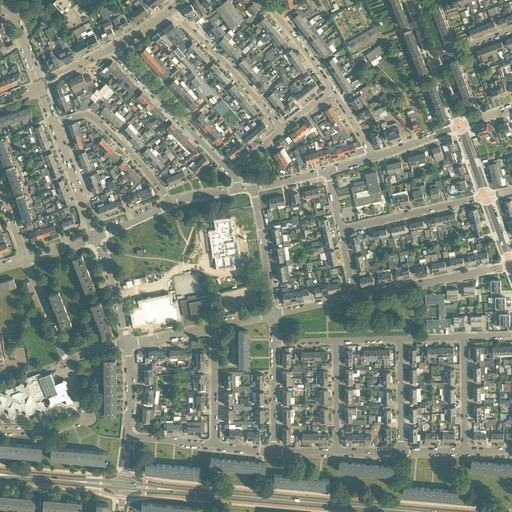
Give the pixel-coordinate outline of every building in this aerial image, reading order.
[(55,0),(53,3),(62,12),(66,9),(67,10),(69,8),(68,7),(71,4),(67,0),(55,0)] [(157,5),(152,0),(149,0),(147,2),(146,1),(144,3),(141,0),(139,0),(139,1),(140,2),(136,6),(138,9),(144,16),(148,12),(146,10),(150,6),(152,9),(157,5)] [(206,17),(205,14),(203,10),(197,0),(194,0),(193,1),(197,9),(199,12),(201,16),(203,19),(204,19),(206,17)] [(227,0),(224,3),(240,23),(245,19),(244,19),(243,19),(228,0),(227,0)] [(236,7),(240,12),(247,6),(244,3),(247,0),(239,0),(240,1),(237,4),(238,5),(236,7)] [(293,4),(291,0),(283,0),(286,9),(293,7),(295,10),(297,9),(299,7),(299,5),(298,5),(297,3),(293,4)] [(465,2),(464,0),(457,0),(460,8),(463,7),(462,4),(465,2)] [(471,0),(464,0),(465,2),(468,2),(469,6),(470,6),(471,9),(474,9),(471,1),(471,0)] [(304,3),(309,9),(311,12),(312,14),(315,12),(306,1),(304,3)] [(403,12),(399,1),(390,4),(395,16),(403,12)] [(239,24),(240,23),(224,3),(216,9),(231,30),(239,24)] [(506,3),(503,4),(505,8),(504,8),(505,11),(503,12),(505,17),(507,25),(511,22),(511,18),(511,15),(509,11),(508,7),(506,3)] [(103,18),(100,20),(109,38),(114,35),(110,27),(113,26),(112,25),(104,9),(101,4),(97,7),(101,13),(103,18)] [(201,22),(204,20),(204,19),(203,19),(201,16),(199,12),(197,9),(195,11),(191,4),(182,10),(189,19),(191,17),(195,22),(199,19),(201,22)] [(249,17),(246,19),(245,18),(244,19),(245,19),(248,23),(252,20),(256,16),(254,14),(258,10),(253,4),(247,9),(248,9),(245,12),(249,17)] [(114,24),(115,25),(119,32),(124,30),(115,12),(111,5),(104,9),(112,25),(114,24)] [(433,10),(434,12),(437,22),(446,18),(442,9),(441,10),(440,7),(433,10)] [(134,13),(140,19),(144,16),(138,9),(134,13)] [(293,18),(296,23),(302,19),(307,15),(311,12),(309,9),(306,11),(303,13),(302,10),(300,12),(298,10),(292,14),(294,17),(293,18)] [(140,19),(134,13),(132,10),(129,13),(127,11),(125,12),(130,22),(133,20),(135,23),(140,19)] [(468,10),(461,13),(462,18),(462,19),(466,18),(465,17),(470,16),(468,10)] [(121,14),(120,15),(118,11),(115,12),(124,30),(130,27),(123,14),(121,14)] [(217,12),(216,13),(215,14),(213,15),(210,17),(208,19),(212,23),(214,21),(219,16),(217,12)] [(408,24),(403,12),(395,16),(398,25),(400,24),(401,27),(408,24)] [(500,15),(497,16),(501,27),(507,25),(505,17),(501,18),(500,15)] [(260,29),(263,26),(269,22),(265,17),(259,22),(256,24),(256,25),(258,28),(259,28),(260,29)] [(489,18),(491,22),(488,23),(490,31),(496,29),(494,21),(492,17),(489,18)] [(446,18),(437,22),(442,33),(450,30),(446,18)] [(245,19),(240,23),(239,24),(242,28),(248,23),(245,19)] [(306,24),(302,19),(296,23),(300,28),(306,24)] [(109,38),(100,20),(100,21),(97,22),(99,26),(101,29),(99,30),(104,40),(109,38)] [(218,25),(214,21),(212,23),(209,26),(211,28),(207,32),(211,36),(218,29),(216,27),(218,25)] [(300,28),(304,33),(313,26),(312,26),(311,24),(311,23),(309,21),(306,24),(300,28)] [(6,38),(7,37),(9,36),(1,22),(0,22),(0,33),(1,36),(4,34),(6,38)] [(86,29),(92,26),(90,22),(81,27),(84,32),(87,31),(86,29)] [(267,31),(272,26),(269,22),(263,26),(267,31)] [(167,35),(176,27),(173,23),(163,30),(167,35)] [(484,33),(490,31),(488,23),(481,26),(484,33)] [(478,35),(475,28),(474,24),(468,26),(472,38),(478,35)] [(265,35),(261,39),(263,42),(264,41),(265,43),(267,41),(265,38),(267,37),(268,38),(276,31),(272,26),(267,31),(264,34),(265,35)] [(313,26),(304,33),(307,38),(316,31),(313,26)] [(484,33),(481,26),(475,28),(478,35),(484,33)] [(181,52),(186,46),(184,44),(186,42),(182,39),(185,36),(177,27),(177,28),(176,27),(167,35),(181,52)] [(222,37),(226,33),(222,30),(220,32),(218,29),(211,36),(215,40),(219,36),(221,38),(222,37)] [(64,62),(68,60),(68,59),(69,59),(61,44),(59,40),(53,30),(50,32),(55,41),(57,44),(60,50),(58,51),(59,54),(63,62),(64,61),(64,62)] [(450,30),(442,33),(446,45),(453,42),(452,40),(453,39),(450,30)] [(270,41),(273,38),(275,40),(280,36),(276,31),(268,38),(267,37),(265,38),(267,41),(269,40),(270,41)] [(311,43),(320,36),(320,35),(320,36),(319,34),(316,31),(307,38),(311,43)] [(403,37),(405,42),(407,46),(415,42),(411,31),(404,33),(405,36),(403,37)] [(227,32),(226,33),(222,37),(223,38),(218,43),(222,47),(228,42),(231,39),(232,37),(227,32)] [(163,39),(158,34),(158,33),(152,37),(168,55),(172,51),(166,45),(161,40),(163,39)] [(94,34),(89,37),(94,46),(99,43),(95,37),(94,34)] [(280,36),(275,40),(272,42),(275,46),(276,47),(284,40),(280,36)] [(315,47),(324,41),(323,40),(324,40),(320,36),(311,43),(315,47)] [(89,37),(83,39),(88,49),(94,46),(89,37)] [(61,44),(69,59),(71,58),(73,58),(73,57),(74,57),(72,54),(75,53),(70,43),(69,40),(68,40),(68,38),(65,40),(66,42),(64,43),(62,39),(59,40),(61,44)] [(83,39),(78,42),(80,45),(83,51),(88,49),(83,39)] [(232,46),(230,44),(233,41),(231,39),(228,42),(222,47),(226,51),(232,46)] [(276,48),(279,52),(282,49),(283,49),(288,45),(284,40),(276,47),(275,46),(273,47),(275,50),(276,48)] [(386,40),(376,47),(365,55),(370,62),(391,47),(388,43),(386,40)] [(54,48),(53,47),(50,41),(47,42),(49,46),(46,48),(49,52),(51,58),(49,59),(53,67),(56,65),(56,64),(57,63),(52,51),(51,49),(54,48)] [(318,52),(327,45),(324,41),(315,47),(318,52)] [(407,46),(408,50),(411,57),(420,54),(415,42),(407,46)] [(501,42),(495,44),(498,52),(501,50),(503,54),(506,53),(501,42)] [(190,54),(192,52),(197,47),(193,43),(187,48),(189,50),(184,54),(187,57),(190,54)] [(235,43),(232,46),(226,51),(231,56),(236,50),(239,48),(240,49),(242,47),(240,45),(238,46),(235,43)] [(495,44),(489,46),(492,54),(498,52),(495,44)] [(80,45),(75,47),(78,54),(83,51),(80,45)] [(328,56),(333,52),(327,45),(318,52),(322,57),(323,57),(324,59),(328,56)] [(489,46),(483,49),(485,56),(492,54),(489,46)] [(201,51),(197,47),(192,52),(196,56),(201,51)] [(272,51),(273,52),(275,50),(273,47),(264,55),(265,56),(269,53),(272,51)] [(140,53),(144,58),(149,53),(145,49),(140,53)] [(248,57),(250,55),(254,51),(252,49),(246,55),(248,57)] [(289,58),(295,54),(291,49),(286,53),(289,58)] [(485,56),(483,49),(477,51),(481,62),(487,60),(485,56)] [(241,55),(236,50),(231,56),(235,60),(241,55)] [(205,55),(201,51),(196,56),(198,58),(196,61),(198,63),(200,60),(205,55)] [(144,58),(148,62),(153,57),(149,53),(144,58)] [(273,55),(272,56),(269,53),(265,56),(270,61),(275,57),(273,55)] [(293,63),(298,59),(295,54),(289,58),(293,63)] [(424,66),(420,54),(411,57),(415,69),(424,66)] [(47,60),(45,55),(41,56),(47,68),(48,67),(49,69),(53,67),(49,59),(47,60)] [(155,55),(153,57),(148,62),(152,66),(159,60),(155,55)] [(205,55),(200,60),(205,65),(210,60),(205,55)] [(250,60),(247,57),(244,59),(239,64),(243,69),(251,61),(252,62),(254,61),(252,58),(250,60)] [(329,68),(336,64),(332,58),(326,62),(329,68)] [(160,59),(159,60),(152,66),(155,71),(163,64),(164,63),(160,59)] [(292,74),(294,77),(305,69),(298,59),(293,63),(294,65),(291,68),(292,69),(290,70),(292,73),(292,74)] [(451,63),(453,71),(455,75),(464,71),(460,62),(459,63),(458,60),(451,63)] [(101,70),(98,73),(102,77),(103,79),(106,76),(107,75),(117,66),(113,61),(111,63),(109,65),(107,66),(110,69),(107,71),(104,73),(101,70)] [(243,69),(247,73),(252,68),(255,66),(252,62),(251,61),(243,69)] [(209,64),(204,69),(206,70),(205,71),(208,74),(208,73),(210,75),(217,68),(213,63),(211,66),(209,64)] [(155,71),(159,75),(167,68),(163,64),(155,71)] [(329,68),(333,73),(339,69),(336,64),(329,68)] [(12,67),(13,69),(18,83),(23,81),(17,65),(12,67)] [(121,70),(117,66),(107,75),(108,77),(111,74),(113,77),(115,75),(121,70)] [(429,78),(426,70),(424,66),(415,69),(419,78),(420,77),(421,80),(429,78)] [(178,70),(176,68),(170,72),(167,68),(159,75),(163,79),(168,75),(171,77),(178,70)] [(221,72),(217,68),(210,75),(208,73),(208,74),(207,75),(209,78),(211,76),(214,79),(216,77),(221,72)] [(247,73),(251,78),(256,73),(252,68),(247,73)] [(493,76),(495,82),(497,88),(504,86),(507,85),(501,68),(498,69),(500,74),(497,75),(497,74),(493,76)] [(8,87),(13,85),(10,77),(7,78),(4,70),(4,69),(1,70),(1,71),(3,75),(5,79),(8,87)] [(13,85),(18,83),(13,69),(10,71),(10,72),(8,73),(10,77),(13,85)] [(339,69),(333,73),(336,78),(342,74),(339,69)] [(115,79),(117,81),(125,74),(121,70),(115,75),(118,77),(115,79)] [(260,70),(256,73),(251,78),(255,83),(264,75),(261,72),(260,70)] [(464,71),(455,75),(459,86),(468,83),(464,71)] [(190,81),(194,77),(195,77),(191,72),(189,75),(188,74),(186,76),(187,76),(186,77),(189,80),(190,81)] [(221,81),(226,76),(221,72),(216,77),(221,81)] [(129,78),(125,74),(117,81),(121,85),(124,83),(129,78)] [(342,74),(336,78),(339,83),(345,79),(342,74)] [(90,75),(90,76),(84,78),(82,75),(77,77),(83,90),(90,97),(95,92),(97,88),(90,75)] [(266,78),(264,75),(255,83),(259,87),(265,82),(268,80),(269,81),(271,79),(268,77),(266,78)] [(221,81),(218,84),(221,87),(225,86),(230,81),(226,76),(221,81)] [(80,105),(80,111),(85,110),(90,106),(94,101),(90,97),(83,90),(77,77),(76,77),(77,78),(77,79),(73,80),(72,79),(69,81),(74,92),(75,94),(80,105)] [(133,82),(129,78),(124,83),(127,87),(133,82)] [(300,80),(306,87),(304,89),(309,95),(314,91),(309,85),(305,80),(303,78),(300,80)] [(345,79),(339,83),(342,88),(349,84),(345,79)] [(71,93),(74,92),(69,81),(60,86),(60,87),(54,89),(57,98),(64,96),(71,93)] [(168,85),(172,90),(178,85),(174,81),(168,85)] [(172,90),(176,94),(184,87),(183,87),(186,85),(182,81),(178,85),(172,90)] [(309,85),(314,91),(319,87),(314,81),(309,85)] [(127,87),(132,91),(137,86),(133,82),(127,87)] [(269,87),(265,82),(259,87),(263,92),(269,87)] [(349,84),(342,88),(346,93),(352,89),(351,87),(354,85),(353,83),(352,82),(349,84)] [(489,84),(491,90),(494,99),(500,96),(497,88),(495,82),(489,84)] [(438,95),(435,85),(434,83),(427,86),(428,89),(427,89),(430,98),(438,95)] [(468,83),(459,86),(464,98),(472,95),(468,83)] [(102,95),(107,99),(114,92),(106,84),(99,90),(97,88),(95,92),(90,97),(94,101),(95,102),(102,95)] [(228,89),(232,94),(237,89),(233,85),(228,89)] [(359,91),(361,94),(367,90),(367,91),(368,91),(370,89),(367,85),(364,87),(359,91)] [(304,89),(302,86),(298,88),(297,90),(299,93),(304,99),(309,95),(304,89)] [(504,86),(497,88),(500,96),(505,95),(506,96),(507,96),(507,94),(506,91),(505,88),(504,86)] [(176,94),(180,98),(187,92),(184,87),(176,94)] [(241,94),(237,89),(232,94),(236,98),(241,94)] [(273,92),(271,90),(266,94),(268,96),(267,97),(271,101),(280,94),(281,95),(281,96),(283,94),(281,91),(280,90),(278,92),(276,89),(273,92)] [(132,91),(130,93),(123,99),(125,102),(134,93),(132,91)] [(137,97),(141,101),(146,96),(142,92),(137,97)] [(180,98),(184,103),(191,96),(187,92),(180,98)] [(304,99),(299,93),(296,95),(295,96),(299,102),(304,99)] [(245,98),(241,94),(236,98),(239,103),(245,98)] [(271,101),(275,106),(281,101),(279,99),(282,97),(280,96),(281,95),(280,94),(271,101)] [(443,107),(438,95),(430,98),(434,110),(443,107)] [(464,98),(465,100),(468,110),(475,107),(474,104),(476,104),(472,95),(464,98)] [(64,96),(57,98),(60,104),(66,102),(64,96)] [(146,96),(141,101),(139,103),(143,107),(150,101),(146,96)] [(184,103),(187,107),(195,100),(191,96),(184,103)] [(356,109),(363,104),(358,97),(357,98),(351,101),(352,103),(351,103),(352,105),(353,105),(356,109)] [(74,99),(70,101),(71,104),(72,107),(79,105),(76,98),(74,99)] [(249,103),(245,98),(239,103),(243,107),(249,103)] [(229,108),(222,99),(213,107),(221,116),(229,108)] [(195,100),(187,107),(191,111),(197,106),(199,104),(195,100)] [(283,115),(291,108),(289,106),(294,102),(293,101),(292,100),(289,102),(285,106),(279,111),(283,115)] [(99,107),(95,102),(94,101),(90,106),(95,111),(98,108),(99,108),(99,107)] [(150,101),(143,107),(147,111),(154,105),(150,101)] [(281,101),(275,106),(279,111),(285,106),(281,101)] [(69,108),(68,106),(66,102),(60,104),(62,111),(69,108)] [(107,108),(105,106),(107,104),(105,102),(99,107),(99,108),(101,110),(100,111),(105,116),(110,110),(113,107),(114,108),(116,106),(113,104),(111,106),(110,105),(107,108)] [(252,107),(249,103),(243,107),(247,112),(252,107)] [(154,105),(147,111),(147,112),(151,116),(153,114),(158,109),(154,105)] [(324,110),(328,115),(334,112),(331,106),(324,110)] [(27,107),(22,108),(20,109),(21,110),(18,111),(21,118),(23,117),(24,119),(30,117),(30,115),(32,114),(30,107),(27,108),(27,107)] [(256,112),(252,107),(247,112),(251,116),(256,112)] [(374,111),(371,113),(371,114),(373,117),(375,116),(375,115),(382,111),(381,107),(374,111)] [(447,118),(443,107),(434,110),(438,119),(439,118),(440,121),(444,119),(447,118)] [(368,116),(371,114),(371,113),(368,108),(359,114),(362,120),(368,116)] [(158,109),(153,114),(157,118),(162,113),(158,109)] [(110,110),(105,116),(110,119),(114,114),(110,110)] [(9,114),(7,115),(9,122),(12,121),(12,123),(19,121),(18,119),(21,118),(18,111),(16,112),(15,111),(8,113),(9,114)] [(119,118),(121,115),(117,111),(114,114),(110,119),(114,123),(119,118)] [(334,112),(328,115),(331,120),(337,117),(334,112)] [(408,114),(409,118),(413,132),(416,131),(417,131),(418,130),(419,130),(420,129),(415,116),(414,112),(408,114)] [(159,124),(161,122),(166,117),(162,113),(157,118),(155,120),(159,124)] [(4,114),(0,115),(0,125),(0,127),(7,125),(6,123),(9,122),(7,115),(4,116),(4,114)] [(194,119),(198,124),(204,119),(200,115),(194,119)] [(132,124),(138,118),(135,116),(129,122),(132,124)] [(327,123),(329,126),(330,128),(332,127),(340,122),(337,117),(328,122),(327,123)] [(407,123),(403,117),(402,117),(399,120),(404,126),(407,123)] [(119,118),(114,123),(119,128),(124,122),(119,118)] [(198,124),(202,128),(207,123),(204,119),(198,124)] [(309,120),(304,124),(309,130),(314,126),(309,120)] [(207,123),(202,128),(206,132),(215,124),(213,122),(212,124),(210,121),(207,123)] [(396,122),(390,124),(387,125),(385,121),(380,123),(386,141),(393,138),(394,139),(397,138),(398,137),(397,137),(401,136),(396,122)] [(78,122),(68,125),(70,131),(80,127),(78,122)] [(335,132),(331,134),(331,135),(332,136),(337,133),(336,132),(344,127),(340,122),(332,127),(335,132)] [(499,124),(501,131),(498,132),(501,139),(507,136),(506,132),(510,131),(509,126),(508,126),(506,122),(499,124)] [(169,134),(176,127),(172,123),(167,128),(169,130),(167,132),(169,134)] [(263,132),(268,128),(263,123),(258,127),(263,132)] [(496,142),(495,139),(494,139),(490,127),(489,127),(487,123),(482,125),(486,137),(489,136),(490,138),(492,137),(493,139),(491,139),(493,144),(496,142)] [(206,132),(210,137),(217,130),(215,127),(216,126),(215,124),(206,132)] [(248,127),(249,128),(246,131),(247,132),(254,140),(258,136),(251,128),(253,126),(252,126),(251,124),(248,127)] [(258,127),(256,124),(254,126),(253,125),(252,126),(253,126),(251,128),(258,136),(263,132),(258,127)] [(304,124),(300,128),(304,134),(309,130),(304,124)] [(43,131),(41,125),(39,126),(35,127),(34,125),(30,126),(32,133),(33,135),(43,131)] [(384,142),(383,140),(381,140),(375,125),(372,126),(375,133),(371,134),(374,145),(384,142)] [(486,137),(482,125),(476,127),(478,131),(477,131),(480,140),(481,141),(483,140),(483,139),(486,137)] [(126,136),(132,130),(128,126),(122,131),(126,136)] [(82,134),(80,127),(70,131),(72,137),(82,134)] [(180,131),(176,127),(169,134),(173,138),(175,136),(180,131)] [(338,136),(340,135),(346,131),(344,127),(336,132),(337,133),(338,136)] [(300,128),(295,131),(299,137),(301,139),(306,136),(304,134),(300,128)] [(89,138),(90,138),(93,137),(98,131),(95,129),(92,133),(91,133),(88,134),(89,138)] [(132,130),(126,136),(130,140),(136,135),(132,130)] [(214,141),(221,134),(223,133),(221,131),(220,132),(217,130),(210,137),(214,141)] [(35,141),(39,139),(45,137),(43,131),(33,135),(32,133),(30,134),(31,137),(33,137),(35,141)] [(94,141),(98,138),(101,134),(98,131),(93,137),(94,141)] [(184,135),(180,131),(175,136),(179,140),(184,135)] [(290,135),(288,136),(293,142),(294,141),(295,141),(299,137),(295,131),(290,135)] [(242,135),(239,132),(237,134),(240,137),(242,140),(243,141),(246,145),(248,143),(249,144),(254,140),(247,132),(242,135)] [(84,140),(82,134),(72,137),(74,143),(84,140)] [(223,136),(221,134),(214,141),(217,145),(223,140),(221,138),(223,136)] [(136,135),(130,140),(135,144),(140,139),(136,135)] [(188,139),(184,135),(179,140),(183,144),(188,139)] [(445,139),(449,151),(450,151),(451,153),(453,152),(451,146),(454,145),(451,136),(451,137),(450,136),(448,137),(448,138),(445,139)] [(86,148),(92,146),(95,144),(94,141),(93,137),(90,138),(91,142),(85,144),(85,145),(86,148)] [(96,147),(99,146),(101,148),(106,143),(102,139),(97,144),(95,144),(92,146),(93,148),(96,147)] [(140,139),(135,144),(139,149),(144,144),(140,139)] [(192,143),(188,139),(183,144),(187,148),(192,143)] [(83,147),(85,145),(85,144),(84,140),(74,143),(76,149),(83,147)] [(244,147),(238,140),(237,141),(237,140),(233,143),(240,151),(244,147)] [(41,144),(37,146),(37,144),(34,145),(36,148),(38,147),(40,153),(46,151),(46,149),(50,148),(47,142),(41,144)] [(101,148),(103,150),(101,153),(99,154),(101,157),(100,157),(100,158),(103,156),(111,148),(106,143),(101,148)] [(196,148),(192,143),(187,148),(191,153),(196,148)] [(240,151),(233,143),(235,145),(231,149),(236,154),(240,151)] [(348,145),(350,153),(356,151),(354,143),(348,145)] [(341,147),(344,155),(350,153),(348,145),(341,147)] [(236,154),(231,149),(229,147),(225,151),(231,158),(236,154)] [(335,149),(338,156),(344,155),(341,147),(335,149)] [(432,149),(435,156),(437,161),(444,158),(443,155),(439,147),(432,149)] [(100,158),(101,160),(105,158),(108,155),(110,157),(115,152),(111,148),(103,156),(100,158)] [(146,157),(152,152),(148,148),(142,153),(146,157)] [(325,158),(331,156),(329,151),(329,149),(322,150),(325,158)] [(331,158),(338,156),(335,149),(329,151),(331,156),(331,158)] [(80,160),(87,157),(93,155),(96,154),(95,150),(92,151),(86,154),(85,151),(78,154),(80,160)] [(273,155),(277,161),(284,157),(280,150),(273,155)] [(316,152),(319,160),(325,158),(322,150),(316,152)] [(12,159),(9,153),(8,154),(7,151),(0,153),(0,154),(1,156),(0,156),(0,158),(2,163),(3,163),(4,165),(11,163),(10,160),(12,159)] [(42,154),(40,155),(43,160),(43,162),(53,158),(51,153),(48,154),(47,152),(42,154)] [(115,152),(110,157),(115,162),(120,157),(115,152)] [(152,152),(146,157),(150,162),(156,156),(152,152)] [(175,157),(170,152),(167,155),(168,156),(167,157),(168,158),(171,161),(175,157)] [(316,152),(310,154),(313,162),(319,160),(316,152)] [(155,166),(163,158),(162,157),(161,157),(159,154),(156,156),(150,162),(155,166)] [(313,162),(310,154),(304,156),(307,164),(313,162)] [(425,154),(417,155),(419,163),(426,161),(427,163),(430,162),(430,165),(433,165),(431,155),(425,156),(425,154)] [(411,165),(419,163),(417,155),(409,157),(411,165)] [(200,160),(205,165),(209,161),(204,156),(200,160)] [(450,166),(455,164),(452,156),(447,158),(450,166)] [(80,160),(82,165),(89,163),(87,157),(80,160)] [(288,163),(284,157),(277,161),(281,167),(288,163)] [(49,166),(56,164),(53,158),(43,162),(43,160),(40,161),(42,165),(44,164),(44,165),(48,163),(49,166)] [(165,161),(164,160),(163,158),(155,166),(159,171),(164,165),(163,163),(165,161)] [(447,159),(443,161),(444,163),(441,164),(443,169),(450,166),(447,159)] [(498,170),(497,163),(499,162),(498,159),(493,161),(494,164),(489,165),(491,171),(490,171),(498,170)] [(205,165),(200,160),(196,164),(201,169),(205,165)] [(118,165),(122,169),(123,170),(128,165),(123,161),(118,165)] [(201,169),(196,164),(193,161),(186,168),(191,174),(194,171),(197,173),(201,169)] [(401,161),(394,163),(396,171),(403,170),(401,161)] [(85,171),(90,169),(91,171),(96,169),(95,169),(94,166),(91,168),(89,163),(82,165),(85,171)] [(388,173),(389,173),(396,171),(394,163),(387,165),(389,173),(388,173)] [(123,170),(125,173),(120,178),(118,181),(119,182),(122,180),(125,177),(132,170),(128,165),(123,170)] [(456,168),(453,169),(454,172),(453,172),(455,177),(459,176),(459,174),(465,172),(463,165),(456,168)] [(6,173),(6,174),(8,180),(10,179),(10,182),(17,179),(16,176),(18,176),(16,169),(14,170),(13,167),(6,170),(7,173),(6,173)] [(173,168),(174,171),(175,172),(171,173),(172,176),(175,183),(181,181),(176,170),(178,169),(177,167),(173,168)] [(176,170),(181,181),(186,178),(185,176),(188,175),(186,169),(183,170),(182,168),(178,169),(176,170)] [(51,172),(47,173),(47,172),(45,173),(46,176),(48,175),(50,181),(58,178),(58,176),(60,175),(58,169),(51,172)] [(129,181),(132,179),(137,174),(132,170),(125,177),(129,181)] [(492,178),(500,176),(498,170),(490,171),(490,172),(491,171),(492,178)] [(377,171),(375,172),(365,174),(367,183),(351,187),(356,207),(382,201),(381,195),(380,191),(381,191),(377,171)] [(87,177),(89,182),(96,180),(99,178),(97,173),(87,177)] [(132,179),(136,184),(141,179),(137,174),(132,179)] [(503,176),(500,176),(492,178),(494,185),(498,184),(499,184),(501,183),(501,179),(505,178),(506,182),(509,181),(507,176),(505,177),(504,175),(503,176)] [(28,186),(29,185),(34,183),(31,176),(26,178),(27,181),(28,186)] [(175,183),(172,176),(166,179),(169,185),(175,183)] [(54,189),(64,185),(62,180),(59,181),(58,178),(50,181),(44,184),(46,187),(49,186),(49,185),(52,184),(54,189)] [(96,180),(89,182),(91,188),(98,185),(101,184),(99,178),(96,180)] [(22,191),(21,189),(21,188),(22,188),(20,181),(18,182),(17,179),(10,182),(11,184),(10,184),(12,191),(14,191),(15,193),(22,191)] [(442,187),(441,184),(441,182),(440,181),(440,180),(435,181),(437,188),(430,189),(432,195),(433,198),(440,196),(439,190),(443,189),(442,187)] [(456,190),(458,190),(467,188),(465,181),(454,183),(456,190)] [(135,187),(140,200),(154,195),(152,189),(151,190),(150,187),(142,190),(140,183),(138,185),(135,187)] [(100,191),(103,189),(101,184),(98,185),(91,188),(93,194),(100,191)] [(64,185),(54,189),(56,195),(59,194),(66,191),(64,185)] [(421,187),(413,188),(416,202),(424,200),(423,194),(426,193),(425,185),(421,186),(421,187)] [(135,202),(136,202),(136,201),(140,200),(135,187),(133,190),(131,190),(132,194),(132,195),(126,197),(124,193),(122,194),(125,203),(128,202),(129,204),(135,202)] [(311,190),(313,197),(313,201),(319,199),(320,201),(321,204),(324,203),(323,200),(324,200),(323,197),(320,198),(319,196),(318,188),(311,190)] [(304,191),(306,198),(313,197),(311,190),(304,191)] [(303,202),(300,202),(299,197),(298,197),(297,193),(294,193),(291,193),(292,194),(291,194),(293,203),(297,201),(298,203),(299,203),(300,208),(304,207),(303,202)] [(118,209),(114,198),(113,195),(112,194),(110,194),(109,195),(112,201),(109,202),(110,204),(112,211),(118,209)] [(119,201),(116,194),(113,195),(114,198),(118,209),(124,206),(123,204),(125,203),(122,194),(121,194),(119,195),(121,200),(119,201)] [(20,210),(27,207),(26,204),(28,204),(26,198),(24,198),(23,195),(16,198),(17,201),(16,201),(18,208),(19,207),(20,210)] [(400,196),(402,205),(410,203),(408,195),(400,196)] [(277,205),(282,204),(282,206),(285,205),(284,204),(285,204),(285,203),(284,201),(284,200),(283,196),(279,197),(279,196),(276,197),(275,197),(277,205)] [(402,205),(400,196),(393,198),(395,206),(402,205)] [(60,203),(61,206),(64,205),(70,202),(68,197),(61,199),(56,201),(57,204),(60,203)] [(277,205),(275,197),(272,198),(268,199),(269,203),(270,207),(270,208),(273,208),(272,206),(277,205)] [(110,204),(104,206),(107,213),(112,211),(110,204)] [(101,215),(107,213),(104,206),(99,209),(101,215)] [(31,219),(31,217),(30,216),(32,216),(30,209),(28,210),(27,207),(20,210),(21,212),(20,212),(22,219),(23,219),(24,221),(31,219)] [(472,217),(479,215),(477,208),(470,210),(472,217)] [(450,225),(457,223),(460,223),(459,222),(457,223),(455,213),(448,215),(450,225)] [(67,217),(66,217),(67,220),(70,227),(75,225),(72,215),(67,217)] [(450,225),(448,215),(442,216),(443,223),(444,226),(445,230),(448,229),(447,225),(450,225)] [(473,223),(480,222),(479,215),(472,217),(473,223)] [(435,218),(436,225),(437,228),(441,227),(444,226),(443,223),(442,216),(435,218)] [(322,227),(329,225),(327,218),(320,220),(322,227)] [(430,226),(430,229),(431,229),(437,228),(436,225),(435,218),(428,220),(430,226)] [(64,229),(70,227),(67,220),(62,223),(64,229)] [(217,254),(218,258),(217,258),(218,268),(233,266),(232,256),(238,255),(236,240),(233,241),(232,231),(233,231),(231,220),(216,222),(218,232),(211,233),(214,255),(217,254)] [(416,222),(418,229),(425,228),(423,221),(416,222)] [(410,224),(412,233),(412,234),(419,233),(418,229),(416,222),(410,224)] [(475,230),(482,228),(480,222),(473,223),(475,230)] [(40,225),(41,229),(44,236),(50,234),(47,227),(46,223),(40,225)] [(56,232),(54,225),(47,227),(50,234),(56,232)] [(323,233),(330,232),(329,225),(322,227),(323,233)] [(400,236),(406,235),(407,235),(406,232),(405,225),(398,226),(400,236)] [(393,235),(393,236),(394,236),(395,238),(400,236),(398,226),(391,228),(393,235)] [(271,229),(272,236),(279,235),(278,228),(271,229)] [(482,228),(475,230),(476,237),(483,235),(482,228)] [(44,236),(41,229),(35,232),(37,239),(44,236)] [(379,231),(381,238),(388,236),(386,229),(379,231)] [(381,238),(379,231),(372,232),(374,239),(381,238)] [(31,241),(37,239),(35,232),(29,234),(31,241)] [(325,240),(331,239),(330,232),(323,233),(325,240)] [(358,234),(358,236),(351,237),(352,244),(359,242),(363,242),(362,235),(361,235),(360,234),(358,234)] [(280,242),(283,241),(284,241),(283,235),(279,235),(272,236),(273,243),(280,242)] [(6,243),(4,239),(5,239),(4,236),(1,237),(2,240),(0,241),(0,246),(2,252),(9,250),(6,243)] [(331,239),(325,240),(326,247),(333,245),(331,239)] [(361,249),(359,242),(352,244),(354,251),(361,249)] [(475,244),(477,254),(474,255),(476,263),(483,262),(481,254),(479,247),(479,243),(475,244)] [(285,253),(284,247),(283,247),(274,248),(275,255),(285,253)] [(324,259),(328,259),(335,257),(334,250),(324,252),(323,250),(317,251),(314,252),(314,255),(321,253),(322,256),(324,256),(324,259)] [(481,254),(483,262),(489,260),(487,252),(481,254)] [(283,261),(285,260),(286,260),(285,253),(275,255),(276,262),(283,261)] [(75,267),(85,263),(82,254),(72,258),(75,267)] [(440,270),(438,262),(437,258),(433,259),(433,257),(431,258),(430,254),(427,255),(429,264),(432,264),(433,272),(440,270)] [(357,263),(364,262),(362,255),(355,256),(357,263)] [(425,261),(420,263),(422,274),(429,273),(427,264),(429,264),(427,255),(424,256),(425,261)] [(455,255),(449,256),(449,257),(450,260),(451,268),(458,267),(456,258),(455,255)] [(476,263),(474,255),(468,256),(470,264),(476,263)] [(335,257),(328,259),(330,265),(337,264),(335,257)] [(464,265),(463,257),(456,258),(458,267),(464,265)] [(416,275),(422,274),(420,263),(414,264),(412,258),(409,259),(411,265),(413,264),(416,275)] [(402,266),(402,270),(396,271),(398,279),(411,276),(409,268),(409,267),(411,267),(411,265),(409,259),(406,259),(408,265),(402,266)] [(364,262),(357,263),(358,270),(361,269),(362,272),(365,271),(371,270),(374,269),(374,266),(370,267),(370,264),(369,264),(368,261),(364,262)] [(445,261),(438,262),(440,270),(446,269),(445,261)] [(88,271),(85,263),(75,267),(79,275),(88,271)] [(386,281),(384,273),(383,269),(378,270),(377,265),(374,266),(374,269),(375,274),(377,273),(378,275),(378,274),(380,283),(386,281)] [(288,272),(287,266),(286,266),(284,266),(277,267),(278,274),(285,273),(288,272)] [(92,280),(88,271),(79,275),(82,284),(92,280)] [(391,272),(384,273),(386,281),(393,280),(391,272)] [(373,275),(373,276),(370,276),(367,277),(368,285),(375,284),(373,275)] [(362,286),(368,285),(367,277),(360,278),(362,286)] [(85,292),(94,289),(95,288),(92,280),(82,284),(85,292)] [(333,284),(334,292),(341,291),(339,282),(333,284)] [(322,295),(320,286),(320,283),(313,285),(314,288),(315,296),(322,295)] [(290,301),(288,293),(287,284),(280,285),(282,294),(284,302),(290,301)] [(320,286),(322,295),(328,293),(326,285),(320,286)] [(470,296),(469,286),(464,286),(464,293),(461,293),(461,299),(464,299),(464,296),(470,296)] [(478,295),(478,289),(475,289),(475,286),(469,286),(470,296),(475,296),(475,295),(478,295)] [(491,294),(497,294),(497,291),(501,291),(501,286),(491,286),(491,294)] [(308,289),(301,290),(303,298),(309,297),(308,289)] [(461,299),(461,293),(458,293),(458,289),(453,290),(453,300),(461,299)] [(52,303),(62,299),(58,290),(49,294),(52,303)] [(297,300),(303,298),(301,290),(295,292),(297,300)] [(453,300),(453,290),(447,290),(447,294),(444,294),(444,300),(453,300)] [(295,292),(288,293),(290,301),(297,300),(295,292)] [(451,326),(450,319),(445,319),(445,307),(444,300),(444,294),(444,293),(444,294),(435,294),(435,293),(434,292),(433,292),(432,292),(431,293),(431,294),(426,294),(426,304),(439,304),(439,319),(426,320),(427,330),(427,329),(433,329),(436,328),(436,329),(445,329),(445,326),(451,326)] [(497,294),(491,294),(491,298),(495,297),(495,303),(505,303),(505,297),(497,297),(497,294)] [(175,304),(171,305),(169,296),(141,302),(142,308),(132,310),(135,325),(146,322),(146,321),(156,319),(157,322),(178,318),(175,304)] [(208,298),(207,298),(207,296),(196,298),(195,296),(188,297),(188,299),(181,301),(184,317),(191,315),(212,311),(210,298),(208,298)] [(55,311),(65,307),(62,299),(52,303),(55,311)] [(90,305),(94,313),(103,310),(100,301),(90,305)] [(496,311),(502,311),(502,308),(506,308),(505,303),(495,303),(496,311)] [(68,316),(65,307),(55,311),(59,319),(68,316)] [(106,318),(103,310),(94,313),(97,322),(106,318)] [(502,314),(502,311),(496,311),(496,314),(500,314),(500,320),(510,319),(510,314),(502,314)] [(468,322),(468,315),(465,315),(465,316),(459,316),(460,326),(465,326),(465,322),(468,322)] [(477,326),(476,316),(471,316),(471,315),(468,315),(468,322),(471,322),(471,326),(477,326)] [(485,322),(485,315),(482,315),(482,316),(476,316),(477,326),(482,326),(482,322),(485,322)] [(68,316),(59,319),(62,328),(71,324),(68,316)] [(460,326),(459,316),(454,317),(451,317),(451,324),(454,324),(454,327),(460,326)] [(110,326),(106,318),(97,322),(100,330),(110,326)] [(103,339),(105,338),(113,335),(110,326),(100,330),(103,339)] [(238,331),(238,334),(238,349),(248,349),(248,341),(248,339),(248,331),(238,331)] [(238,349),(239,364),(239,367),(248,367),(248,359),(248,357),(248,349),(238,349)] [(177,360),(177,350),(170,351),(170,354),(167,354),(167,361),(177,361),(177,360)] [(185,350),(177,350),(177,360),(188,360),(188,354),(185,354),(185,350)] [(156,351),(156,358),(156,361),(167,361),(167,354),(164,354),(164,351),(156,351)] [(346,364),(353,364),(355,364),(355,367),(361,367),(361,364),(355,364),(355,358),(345,358),(346,364)] [(104,360),(104,369),(116,369),(116,368),(115,368),(115,359),(104,360)] [(194,368),(194,371),(200,371),(200,368),(204,368),(204,360),(197,360),(197,368),(194,368)] [(145,376),(156,376),(156,374),(155,374),(155,370),(162,369),(161,366),(156,365),(150,366),(150,369),(144,369),(144,370),(144,371),(145,376)] [(116,370),(116,369),(104,369),(104,378),(115,378),(115,370),(116,370)] [(385,369),(380,369),(380,372),(381,372),(381,375),(381,379),(384,379),(391,379),(391,372),(386,372),(385,369)] [(197,381),(204,381),(204,374),(200,374),(200,371),(194,371),(194,374),(197,374),(197,381)] [(5,392),(6,393),(7,394),(5,394),(0,392),(0,411),(1,412),(1,410),(5,409),(7,409),(8,413),(8,415),(12,417),(13,415),(24,410),(26,414),(25,415),(29,417),(30,415),(33,414),(32,413),(33,411),(37,409),(40,410),(40,411),(43,410),(45,411),(47,407),(45,406),(44,402),(42,402),(43,400),(42,399),(49,397),(50,401),(49,405),(53,406),(54,403),(63,400),(64,403),(67,404),(71,403),(73,404),(75,399),(72,398),(70,394),(68,394),(66,389),(68,388),(66,384),(67,381),(63,379),(62,381),(59,382),(58,379),(54,381),(52,375),(54,374),(53,372),(42,376),(41,374),(39,373),(25,379),(26,382),(27,381),(28,382),(27,383),(26,386),(24,387),(24,386),(24,384),(20,383),(19,385),(8,389),(6,388),(5,392)] [(224,381),(232,381),(235,380),(235,376),(240,376),(240,375),(244,375),(244,372),(238,372),(232,372),(227,372),(227,374),(224,374),(224,381)] [(116,386),(115,378),(104,378),(104,388),(116,387),(116,386)] [(318,384),(320,384),(328,384),(328,378),(318,378),(316,378),(316,384),(312,384),(312,387),(318,387),(318,384)] [(235,380),(232,381),(224,381),(224,387),(232,387),(232,389),(238,389),(244,389),(244,386),(238,387),(238,386),(235,386),(235,380)] [(194,392),(200,392),(200,389),(204,389),(204,381),(197,381),(197,389),(194,389),(194,392)] [(511,394),(511,393),(511,383),(511,384),(505,384),(503,384),(504,391),(511,391),(511,394)] [(116,389),(116,387),(104,388),(104,397),(116,397),(116,389)] [(145,389),(145,396),(155,397),(156,391),(152,391),(153,390),(145,389)] [(224,398),(235,398),(235,392),(238,392),(238,393),(244,392),(244,389),(238,389),(232,389),(232,392),(224,392),(224,398)] [(193,402),(197,402),(204,402),(204,396),(204,395),(200,395),(200,392),(194,392),(190,392),(190,398),(193,398),(193,402)] [(455,401),(455,395),(444,395),(444,401),(443,401),(443,404),(445,404),(448,404),(448,401),(455,401)] [(345,403),(352,402),(355,402),(355,405),(361,405),(361,402),(356,402),(356,396),(352,396),(345,396),(345,403)] [(116,405),(116,397),(104,397),(104,406),(116,406),(116,405)] [(235,398),(224,398),(224,404),(232,404),(233,404),(233,407),(238,407),(244,407),(244,404),(238,404),(235,404),(235,398)] [(197,402),(193,402),(193,412),(194,412),(200,412),(200,409),(204,409),(204,408),(205,408),(204,408),(204,402),(197,402)] [(116,407),(116,406),(104,406),(104,416),(116,416),(116,407)] [(142,415),(150,416),(153,417),(153,412),(150,412),(150,409),(143,408),(142,415)] [(485,413),(474,413),(474,420),(483,420),(483,423),(486,423),(489,423),(492,423),(492,420),(485,420),(485,413)] [(345,415),(345,422),(352,422),(352,425),(355,425),(361,425),(369,425),(369,421),(366,422),(366,420),(356,420),(356,419),(353,419),(353,415),(345,415)] [(418,424),(423,424),(426,424),(426,421),(423,421),(423,418),(417,418),(417,415),(410,415),(410,421),(418,421),(418,424)] [(236,419),(236,416),(224,416),(224,422),(227,422),(227,425),(232,425),(232,422),(233,422),(233,419),(236,419)] [(180,420),(174,420),(174,424),(174,431),(179,431),(179,432),(180,432),(180,431),(181,431),(181,423),(184,423),(184,417),(180,417),(180,420)] [(224,431),(226,431),(226,435),(229,435),(229,438),(235,438),(235,430),(235,427),(235,425),(232,425),(227,425),(224,425),(224,431)] [(365,432),(365,434),(365,442),(372,441),(372,435),(375,435),(375,428),(375,426),(374,426),(371,426),(371,431),(365,432)] [(244,435),(244,430),(241,430),(241,427),(235,427),(235,430),(235,438),(242,438),(242,435),(244,435)] [(253,431),(247,431),(247,430),(244,430),(244,435),(247,435),(247,439),(253,439),(253,431)] [(438,433),(435,433),(435,430),(432,430),(432,433),(432,441),(438,441),(438,438),(440,438),(440,435),(438,435),(438,433)] [(4,455),(13,455),(14,444),(5,443),(4,455)] [(13,455),(22,456),(23,445),(14,444),(13,455)] [(22,456),(32,457),(33,446),(23,445),(22,456)] [(33,446),(32,457),(41,458),(42,447),(33,446)] [(50,459),(59,460),(61,448),(51,447),(50,459)] [(59,460),(69,461),(70,449),(61,448),(59,460)] [(69,461),(78,461),(79,450),(70,449),(69,461)] [(78,461),(87,462),(88,451),(79,450),(78,461)] [(87,462),(97,463),(98,452),(88,451),(87,462)] [(98,452),(97,463),(106,464),(106,460),(107,460),(107,458),(107,453),(98,452)] [(219,468),(220,459),(219,458),(219,459),(211,458),(209,458),(208,463),(209,463),(209,465),(210,465),(210,467),(219,468)] [(229,460),(225,459),(221,459),(220,459),(219,468),(228,469),(229,460)] [(237,470),(238,460),(237,460),(229,460),(228,469),(237,470)] [(239,461),(239,460),(238,460),(237,470),(246,471),(247,461),(239,461)] [(255,471),(256,462),(255,462),(247,461),(246,471),(255,471)] [(480,471),(481,462),(480,462),(472,461),(471,469),(470,469),(470,470),(471,470),(471,471),(480,471)] [(257,462),(256,462),(255,471),(265,472),(265,463),(257,462)] [(349,472),(350,462),(349,462),(348,463),(341,462),(340,464),(340,469),(340,470),(339,470),(339,471),(340,471),(349,472)] [(350,462),(349,472),(358,473),(359,464),(351,463),(350,462)] [(481,462),(480,471),(489,472),(490,463),(482,462),(481,462)] [(154,473),(154,464),(145,463),(144,472),(154,473)] [(498,473),(499,463),(498,463),(490,463),(489,472),(498,473)] [(499,463),(498,473),(507,474),(508,464),(500,463),(499,463)] [(163,474),(164,464),(154,464),(154,473),(163,474)] [(172,475),(173,465),(164,464),(163,474),(172,475)] [(367,474),(368,464),(367,464),(366,464),(359,464),(358,473),(367,474)] [(368,464),(367,474),(376,475),(377,465),(369,464),(368,464)] [(182,466),(173,465),(172,475),(181,475),(182,466)] [(385,475),(386,466),(385,466),(377,465),(376,475),(385,475)] [(190,476),(191,467),(182,466),(181,475),(190,476)] [(386,466),(385,475),(394,476),(395,467),(387,466),(386,466)] [(191,467),(190,476),(199,477),(199,476),(200,477),(200,476),(199,476),(200,468),(191,467)] [(273,484),(283,485),(284,475),(274,474),(273,484)] [(293,476),(284,475),(283,485),(292,485),(293,476)] [(292,485),(301,486),(301,477),(293,476),(292,485)] [(311,478),(301,477),(301,486),(310,487),(311,478)] [(310,487),(319,488),(320,478),(311,478),(310,487)] [(329,479),(320,478),(319,488),(328,489),(328,488),(329,488),(329,487),(328,487),(329,479)] [(404,495),(413,496),(414,487),(404,486),(404,495)] [(423,488),(414,487),(413,496),(422,497),(423,488)] [(422,497),(431,498),(432,488),(423,488),(422,497)] [(441,489),(432,488),(431,498),(440,499),(441,489)] [(440,499),(449,499),(450,490),(441,489),(440,499)] [(459,491),(450,490),(449,499),(458,500),(459,500),(459,499),(458,499),(459,491)] [(14,507),(15,496),(6,495),(4,511),(5,511),(6,508),(7,509),(7,507),(14,507)] [(14,507),(21,508),(20,511),(22,511),(24,496),(15,496),(14,507)] [(35,497),(24,496),(22,511),(23,511),(24,510),(25,510),(26,508),(34,509),(35,497)] [(49,511),(50,511),(52,499),(44,498),(43,510),(49,510),(49,511)] [(60,511),(62,500),(52,499),(50,511),(53,511),(60,511)] [(60,511),(67,511),(69,511),(70,501),(62,500),(60,511)] [(81,502),(70,501),(69,511),(80,511),(81,508),(82,507),(81,507),(81,502)] [(95,511),(107,511),(108,504),(97,503),(95,511)] [(150,511),(151,504),(142,503),(140,511),(150,511)]
